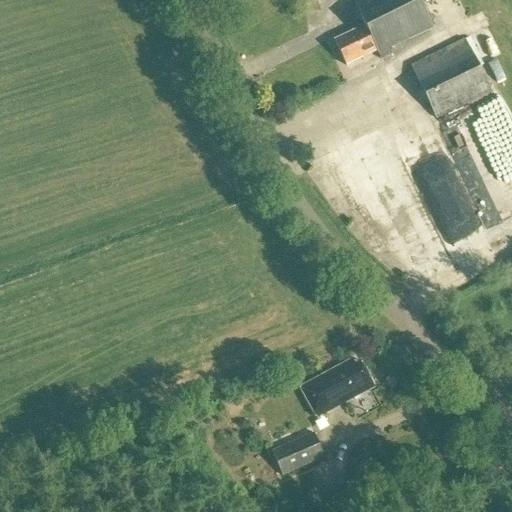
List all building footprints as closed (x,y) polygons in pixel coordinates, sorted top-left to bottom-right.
[(375,54),(377,53),(381,61),(392,56),(389,48),(430,28),(416,0),(356,0),(351,3),(363,28),(333,42),(344,65),(374,51),(375,54)] [(511,0),(465,0),(511,124),(511,0)] [(489,93),(477,69),(483,66),(479,58),(480,58),(471,38),(409,67),(434,119),(489,93)] [(445,254),(414,183),(363,206),(373,228),(386,222),(393,238),(398,236),(413,268),(445,254)] [(371,388),(358,363),(353,366),(351,360),(299,388),(314,418),(371,388)] [(279,476),(322,458),(311,434),(269,452),(279,476)]
